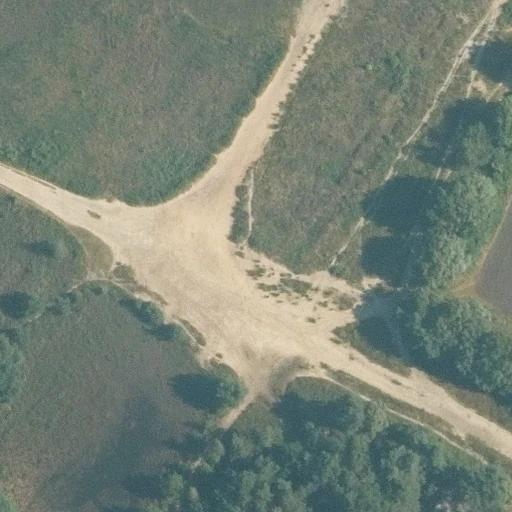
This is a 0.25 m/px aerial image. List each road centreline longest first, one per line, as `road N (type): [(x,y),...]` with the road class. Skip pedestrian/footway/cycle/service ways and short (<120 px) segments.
road 1 (track): [(0,180),(310,341)]
road 2 (track): [(511,82),(437,199),(398,295),(310,341)]
road 3 (track): [(511,454),(310,341)]
road 4 (track): [(264,383),(176,511)]
